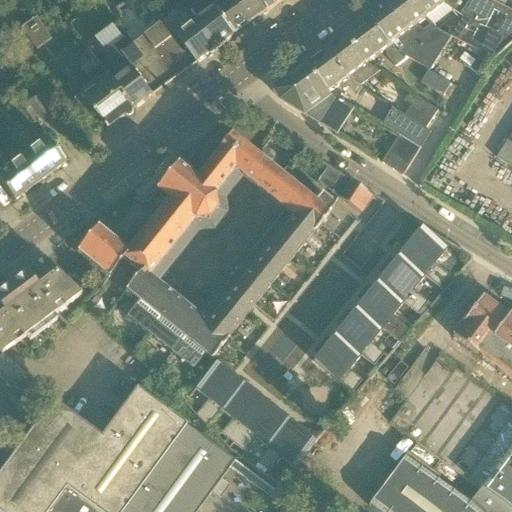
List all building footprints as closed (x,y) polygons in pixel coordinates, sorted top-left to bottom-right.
[(143,0),(132,0),(121,6),(129,24),(150,13),(143,0)] [(209,0),(216,9),(237,36),(252,25),(233,0),(209,0)] [(233,0),(252,25),(268,13),(258,0),(233,0)] [(285,0),(258,0),(268,13),(285,0)] [(440,58),(452,40),(452,39),(451,38),(438,30),(429,18),(426,21),(410,0),(393,0),(386,6),(407,34),(417,46),(421,48),(440,58)] [(410,0),(426,21),(429,18),(445,6),(445,5),(440,0),(410,0)] [(480,26),(481,27),(486,16),(462,0),(440,0),(445,5),(445,6),(462,15),(460,18),(463,20),(451,38),(452,39),(452,40),(494,62),(495,60),(511,45),(511,41),(499,35),(499,34),(492,30),(483,47),(472,42),(480,26)] [(511,11),(503,7),(489,0),(462,0),(486,16),(481,27),(486,29),(495,12),(507,18),(499,34),(499,35),(511,41),(511,11)] [(369,19),(368,20),(389,48),(408,59),(409,58),(430,72),(431,72),(440,58),(421,48),(417,46),(407,34),(386,6),(369,19)] [(219,49),(237,36),(216,9),(198,22),(219,49)] [(198,22),(192,13),(187,17),(182,11),(173,17),(168,22),(163,26),(174,42),(179,38),(198,65),(219,49),(198,22)] [(31,44),(45,33),(35,19),(21,30),(31,44)] [(396,67),(408,59),(389,48),(368,20),(347,36),(367,65),(369,64),(387,51),(388,56),(396,67)] [(194,68),(174,42),(163,26),(159,29),(136,47),(163,84),(168,80),(169,81),(174,82),(192,69),(194,68)] [(347,36),(326,51),(348,80),(360,88),(381,73),(370,66),(369,64),(367,65),(347,36)] [(163,84),(136,47),(132,49),(123,38),(115,45),(154,97),(156,96),(153,91),(163,84)] [(136,111),(154,97),(115,45),(105,53),(124,78),(115,84),(136,111)] [(360,88),(348,80),(326,51),(308,65),(329,93),(329,94),(341,84),(346,90),(349,88),(358,95),(362,89),(360,88)] [(136,111),(115,84),(96,60),(82,70),(96,88),(84,97),(109,131),(136,111)] [(329,94),(329,93),(308,65),(282,84),(280,86),(279,88),(278,90),(278,93),(278,95),(279,98),(280,100),(282,101),(338,136),(355,109),(329,94)] [(430,72),(422,83),(444,97),(452,86),(431,72),(430,72)] [(49,113),(37,97),(27,104),(39,120),(49,113)] [(440,111),(419,98),(407,117),(427,130),(440,111)] [(407,117),(407,116),(394,108),(383,126),(395,133),(400,136),(421,149),(432,133),(427,130),(407,117)] [(241,177),(257,157),(231,136),(215,156),(241,177)] [(404,177),(421,149),(400,136),(383,164),(404,177)] [(0,158),(0,184),(14,203),(64,164),(46,140),(7,169),(0,158)] [(207,219),(212,229),(226,213),(215,210),(213,196),(195,181),(189,176),(191,174),(190,173),(193,168),(192,167),(191,168),(179,158),(180,157),(179,156),(164,167),(154,179),(147,181),(146,180),(144,182),(145,183),(137,193),(135,193),(135,194),(136,195),(136,200),(135,200),(136,202),(137,201),(141,205),(140,206),(142,206),(142,205),(147,204),(148,205),(150,204),(149,203),(155,195),(156,196),(158,193),(167,201),(193,221),(207,219)] [(215,210),(226,213),(224,199),(241,178),(241,177),(215,156),(195,181),(213,196),(215,210)] [(241,177),(241,178),(263,195),(280,175),(257,157),(241,177)] [(343,177),(327,167),(325,169),(326,170),(321,177),(336,187),(341,180),(343,177)] [(280,175),(263,195),(285,212),(285,213),(291,219),(299,209),(320,226),(329,216),(328,214),(335,206),(316,191),(309,200),(280,175)] [(372,196),(352,183),(342,199),(340,199),(340,200),(362,214),(363,212),(362,212),(372,196)] [(149,224),(182,251),(198,231),(212,229),(207,219),(193,221),(167,201),(150,223),(149,224)] [(291,219),(285,213),(268,233),(295,255),(312,234),(314,234),(320,226),(299,209),(291,219)] [(375,281),(395,255),(381,243),(360,270),(342,256),(364,229),(348,216),(223,370),(241,384),(266,403),(275,411),(303,376),(313,363),(310,361),(332,334),(353,308),(375,281)] [(133,244),(166,271),(182,251),(149,224),(133,244)] [(418,228),(407,241),(396,255),(422,276),(436,288),(446,275),(432,264),(444,248),(418,228)] [(108,278),(122,260),(127,253),(126,253),(97,229),(77,253),(108,278)] [(295,255),(268,233),(245,262),(272,284),(295,255)] [(155,284),(155,285),(166,271),(133,244),(126,253),(127,253),(122,260),(139,273),(124,292),(139,303),(155,284)] [(410,290),(422,276),(396,255),(395,255),(375,281),(401,302),(400,303),(415,314),(425,302),(410,290)] [(0,356),(80,298),(54,274),(44,261),(0,293),(0,356)] [(272,284),(245,262),(219,294),(227,301),(229,299),(248,314),(272,284)] [(389,317),(400,303),(401,302),(375,281),(353,308),(379,329),(393,341),(403,328),(389,317)] [(146,332),(173,298),(155,285),(155,284),(139,303),(127,317),(146,332)] [(227,301),(219,294),(205,313),(209,316),(210,315),(214,318),(207,327),(226,342),(248,314),(229,299),(227,301)] [(172,353),(199,320),(173,298),(146,332),(172,353)] [(511,320),(508,317),(507,318),(481,299),(452,338),(511,381),(511,320)] [(368,343),(379,329),(353,308),(332,334),(358,355),(358,356),(372,367),(382,355),(368,343)] [(209,316),(205,313),(199,320),(172,353),(191,369),(202,355),(210,361),(211,361),(227,342),(226,342),(207,327),(214,318),(210,315),(209,316)] [(347,370),(358,356),(358,355),(332,334),(310,361),(313,363),(329,376),(351,394),(361,381),(347,370)] [(0,378),(11,392),(17,386),(26,377),(0,356),(0,378)] [(209,425),(221,410),(220,410),(241,384),(223,370),(216,364),(195,390),(208,400),(197,415),(209,425)] [(221,434),(233,444),(266,403),(241,384),(220,410),(221,410),(233,420),(221,434)] [(100,438),(53,403),(0,473),(0,511),(197,511),(235,462),(136,390),(100,438)] [(257,439),(269,449),(290,423),(275,411),(266,403),(233,444),(245,453),(257,439)] [(315,443),(290,423),(269,449),(257,463),(270,473),(281,459),(294,469),(315,443)] [(464,511),(373,444),(342,485),(378,511),(511,511),(511,465),(493,492),(498,496),(485,511),(464,511)]
